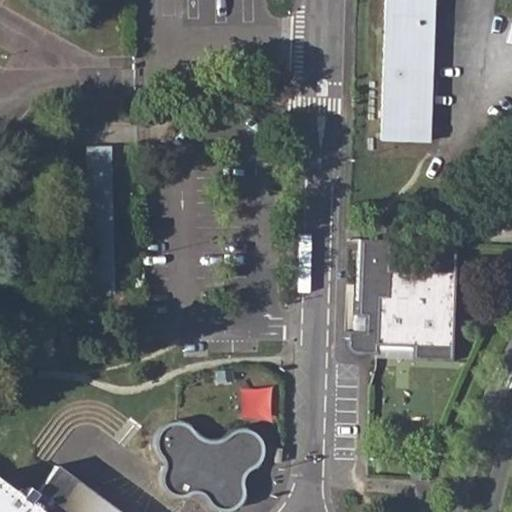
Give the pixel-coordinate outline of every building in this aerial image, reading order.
[(386,0),(382,140),(428,141),(432,0),(386,0)] [(110,149),(86,150),(89,321),(114,321),(110,149)] [(359,241),(357,316),(357,318),(363,319),(365,319),(365,333),(347,333),(348,348),(354,354),(358,356),(378,356),(379,347),(413,348),(413,360),(454,362),(456,243),(426,242),(425,272),(389,271),(390,241),(359,241)] [(474,256),(474,269),(492,269),(493,256),(474,256)] [(357,316),(352,316),(352,331),(362,331),(363,319),(357,318),(357,316)] [(101,424),(85,413),(69,432),(85,444),(101,424)] [(205,440),(189,425),(180,423),(168,426),(160,434),(158,438),(158,451),(167,465),(163,477),(165,488),(168,493),(177,498),(182,499),(195,495),(203,495),(210,500),(214,508),(222,511),(234,511),(240,509),(244,505),(248,495),(247,484),(249,475),(260,465),(265,457),(265,447),(262,441),(258,436),(247,431),(237,431),(222,441),(216,442),(205,440)] [(117,511),(56,466),(45,481),(85,511),(117,511)] [(0,511),(84,511),(45,481),(29,502),(0,476),(0,511)]
